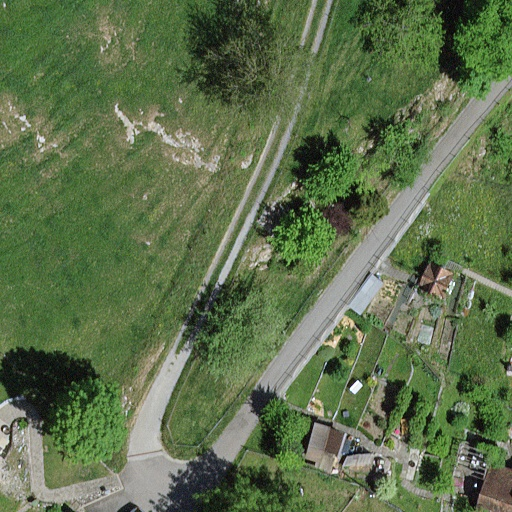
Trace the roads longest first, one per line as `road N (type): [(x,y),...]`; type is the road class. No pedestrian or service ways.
road 1 (residential): [(511,68),(197,487),(175,496),(156,491)]
road 2 (track): [(156,491),(143,464),(146,429),(277,144),(323,0)]
